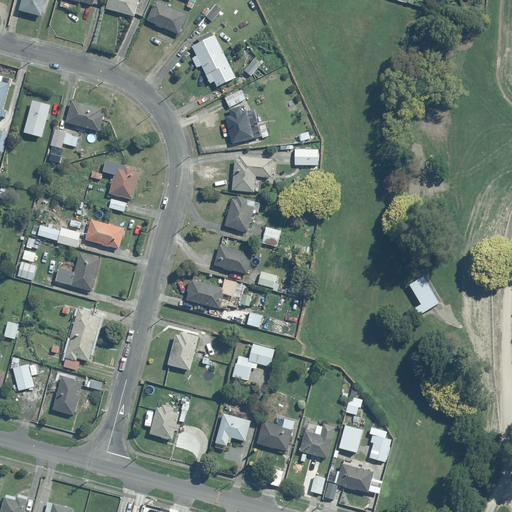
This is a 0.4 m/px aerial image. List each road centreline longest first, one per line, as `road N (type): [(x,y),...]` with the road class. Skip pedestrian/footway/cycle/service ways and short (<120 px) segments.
road 1 (residential): [(104,465),(175,188),(176,148),(159,107),(125,79),(0,42)]
road 2 (unclassified): [(511,224),(499,275),(500,417)]
road 3 (residential): [(270,511),(104,465)]
